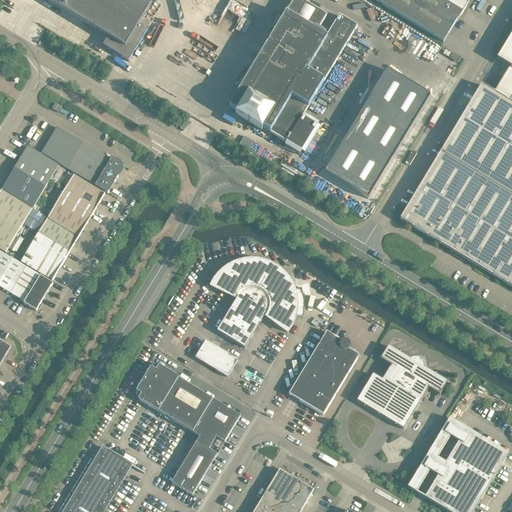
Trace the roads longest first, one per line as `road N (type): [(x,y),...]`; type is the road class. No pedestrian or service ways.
road 1 (tertiary): [(13,511),(202,197),(221,180)]
road 2 (unclassified): [(360,249),(511,0)]
road 3 (unclassified): [(404,511),(272,433),(253,437),(206,511)]
road 4 (unclassified): [(41,340),(168,133)]
road 5 (tertiary): [(511,340),(360,249)]
road 6 (tertiary): [(360,249),(242,180),(221,180)]
road 7 (unclassified): [(168,133),(49,62)]
